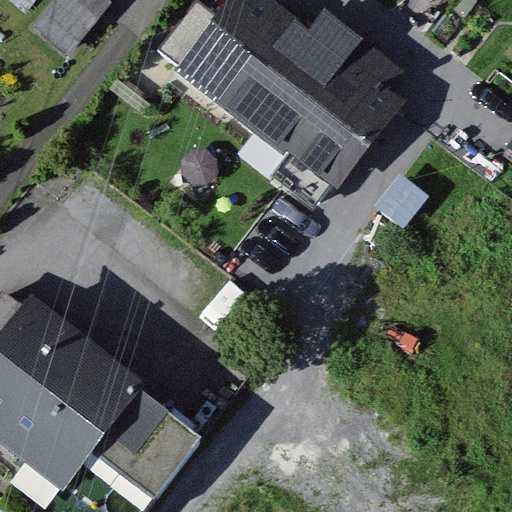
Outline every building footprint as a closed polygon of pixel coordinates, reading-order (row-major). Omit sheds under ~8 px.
[(115,10),(102,0),(72,0),(51,26),(82,51),(115,10)] [(229,0),(197,0),(162,46),(181,61),(229,0)] [(322,37),(274,0),(253,0),(197,74),(302,154),(288,172),(333,206),(410,107),(393,95),(408,75),(336,19),(322,37)] [(433,283),(400,257),(383,279),(416,305),(433,283)] [(150,511),(205,444),(31,308),(0,347),(0,501),(13,511),(150,511)]
